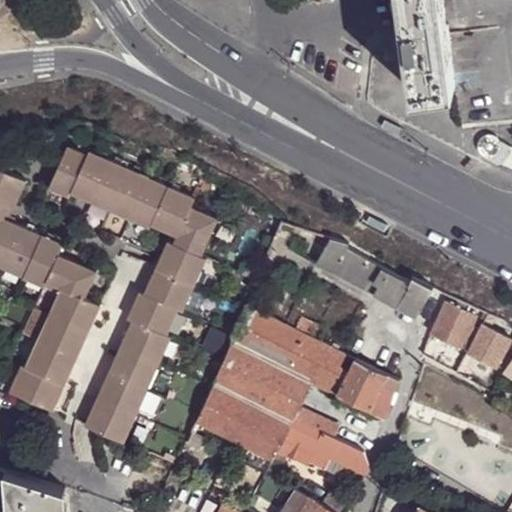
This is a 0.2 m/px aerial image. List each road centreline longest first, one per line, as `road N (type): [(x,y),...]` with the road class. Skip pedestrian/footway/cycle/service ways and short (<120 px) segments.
road 1 (tertiary): [(355,161),(281,111),(152,0)]
road 2 (tertiary): [(0,66),(57,60),(114,68),(231,116)]
road 3 (tertiary): [(355,161),(511,241)]
road 4 (tertiary): [(104,0),(139,48),(231,116)]
road 5 (residential): [(363,511),(408,383)]
road 6 (tertiary): [(231,116),(355,161)]
